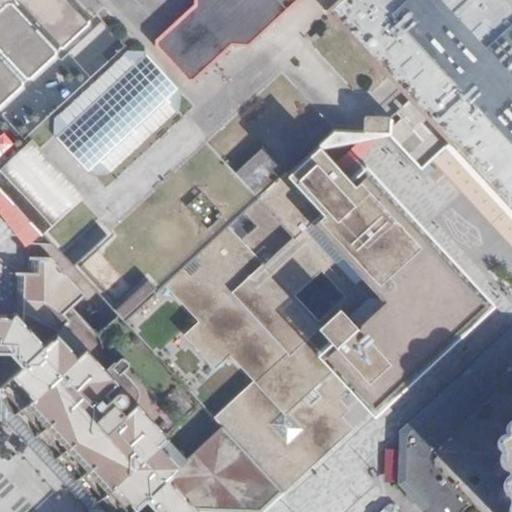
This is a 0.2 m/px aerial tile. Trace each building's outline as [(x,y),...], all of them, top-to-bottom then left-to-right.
[(511,0),(0,0),(0,188),(1,187),(23,212),(59,250),(122,319),(177,267),(329,128),(334,123),(365,94),(371,101),(385,101),(384,114),(385,116),(398,116),(399,115),(401,113),(402,100),(401,99),(408,94),(425,112),(438,99),(449,110),(456,118),(476,124),(473,137),(511,178),(511,0)] [(421,139),(449,110),(438,99),(425,112),(408,94),(401,99),(402,100),(401,113),(399,115),(398,116),(385,116),(384,114),(385,101),(371,101),(365,94),(334,123),(367,132),(398,141),(408,152),(421,139)] [(511,178),(473,137),(476,124),(456,118),(449,110),(421,139),(511,238),(511,178)] [(366,185),(359,178),(368,170),(335,134),(329,128),(177,267),(213,307),(200,319),(228,350),(242,336),(269,365),(228,404),(235,411),(294,476),(305,466),(300,461),(306,455),(311,460),(333,440),(328,435),(335,429),(339,434),(359,416),(354,411),(357,407),(352,401),(359,394),(344,378),(381,344),(379,343),(384,339),(392,347),(416,324),(410,318),(420,308),(426,315),(440,302),(422,283),(441,265),(428,252),(422,258),(415,250),(421,245),(402,223),(396,229),(389,221),(395,216),(384,204),(375,212),(357,193),(366,185)] [(446,315),(476,286),(368,170),(359,178),(366,185),(357,193),(375,212),(384,204),(395,216),(389,221),(396,229),(402,223),(421,245),(415,250),(422,258),(428,252),(441,265),(422,283),(440,302),(426,315),(420,308),(410,318),(416,324),(392,347),(384,339),(379,343),(381,344),(344,378),(359,394),(411,346),(446,315)] [(13,405),(39,432),(49,443),(53,447),(74,469),(110,508),(109,511),(195,511),(195,510),(260,511),(282,491),(280,489),(222,426),(186,459),(165,436),(159,441),(140,421),(141,419),(140,419),(129,408),(130,406),(131,406),(133,403),(133,402),(134,399),(134,395),(133,392),(133,391),(132,389),(131,387),(130,386),(128,386),(127,385),(126,384),(125,383),(123,383),(120,383),(120,388),(119,389),(118,389),(116,389),(115,390),(109,396),(105,391),(95,382),(100,377),(80,354),(84,350),(65,329),(79,316),(71,308),(85,295),(50,257),(36,257),(36,273),(23,272),(23,273),(22,288),(17,292),(17,293),(21,298),(20,315),(16,315),(4,315),(0,314),(0,398),(14,399),(13,405)] [(383,511),(389,507),(397,507),(401,511),(427,511),(399,480),(398,434),(398,430),(506,331),(511,331),(511,330),(511,326),(476,286),(446,315),(411,346),(359,394),(352,401),(357,407),(354,411),(359,416),(339,434),(335,429),(328,435),(333,440),(311,460),(306,455),(300,461),(305,466),(294,476),(280,489),(282,491),(260,511),(195,510),(195,511),(383,511)] [(443,471),(478,509),(481,511),(508,511),(508,510),(508,509),(507,508),(506,506),(504,505),(504,504),(503,503),(502,501),(501,499),(500,499),(500,498),(500,497),(501,495),(502,491),(502,489),(503,488),(504,487),(505,486),(506,485),(506,484),(506,483),(506,482),(505,481),(504,480),(503,479),(501,478),(500,476),(498,474),(497,473),(497,472),(497,470),(497,469),(497,467),(498,466),(498,464),(499,463),(498,462),(498,461),(497,459),(495,457),(494,457),(494,456),(494,455),(494,454),(494,453),(495,451),(496,449),(497,448),(499,447),(500,446),(501,446),(502,446),(503,445),(503,444),(503,443),(503,442),(502,441),(502,440),(502,438),(502,437),(502,436),(503,434),(504,434),(505,433),(506,432),(507,432),(508,432),(511,432),(511,431),(511,329),(511,331),(511,330),(511,395),(499,395),(442,449),(443,471)] [(511,330),(511,331),(506,331),(398,430),(398,434),(399,480),(427,511),(474,511),(478,509),(443,471),(442,449),(499,395),(511,395),(511,330)] [(511,511),(511,431),(511,432),(508,432),(507,432),(506,432),(505,433),(504,434),(503,434),(502,436),(502,437),(502,438),(502,440),(502,441),(503,442),(503,443),(503,444),(503,445),(502,446),(501,446),(500,446),(499,447),(497,448),(496,449),(495,451),(494,453),(494,454),(494,455),(494,456),(494,457),(495,457),(497,459),(498,461),(498,462),(499,463),(498,464),(498,466),(497,467),(497,469),(497,470),(497,472),(497,473),(498,474),(500,476),(501,478),(503,479),(504,480),(505,481),(506,482),(506,483),(506,484),(506,485),(505,486),(504,487),(503,488),(502,489),(502,491),(501,495),(500,497),(500,498),(500,499),(501,499),(502,501),(503,503),(504,504),(504,505),(506,506),(507,508),(508,509),(508,510),(508,511),(511,511)]
